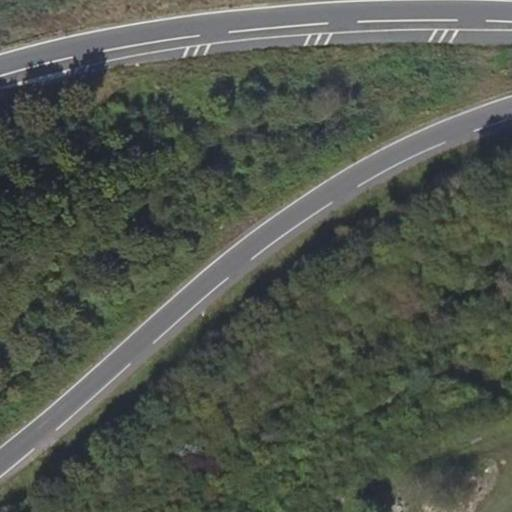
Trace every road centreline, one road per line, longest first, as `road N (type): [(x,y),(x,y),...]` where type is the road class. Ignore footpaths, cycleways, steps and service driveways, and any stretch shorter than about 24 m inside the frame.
road 1 (trunk): [(0,462),(202,284),(283,225),(426,140),(511,110)]
road 2 (trunk): [(0,66),(220,20),(360,10),(511,12)]
